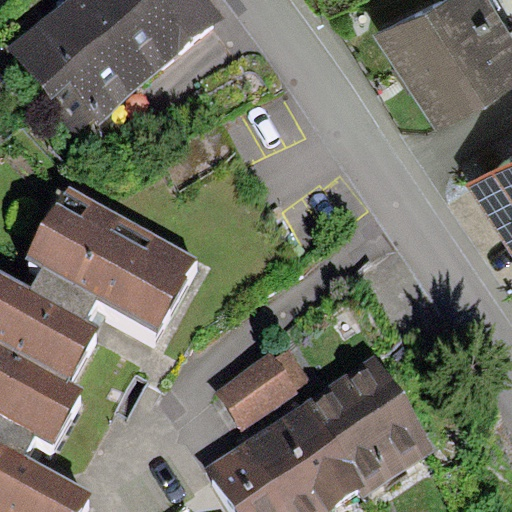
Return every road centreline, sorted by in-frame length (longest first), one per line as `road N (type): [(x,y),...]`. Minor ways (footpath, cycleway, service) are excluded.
road 1 (residential): [(511,354),(262,0)]
road 2 (unknown): [(421,223),(287,310),(97,482)]
